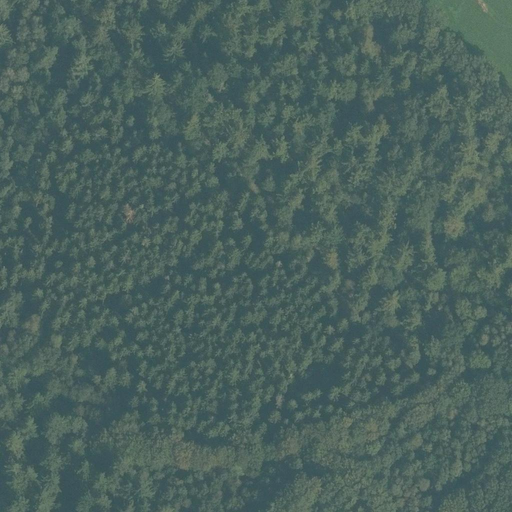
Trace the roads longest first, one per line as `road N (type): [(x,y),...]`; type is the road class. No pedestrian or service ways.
road 1 (track): [(0,484),(67,454),(188,458),(232,447),(314,378),(359,279)]
road 2 (track): [(249,182),(327,259),(407,306),(445,308),(511,290)]
road 3 (track): [(0,310),(249,182)]
road 4 (track): [(249,182),(59,0)]
road 5 (track): [(458,396),(316,448),(308,489),(291,511)]
road 6 (track): [(249,182),(401,103)]
road 7 (track): [(0,110),(33,27),(59,0)]
